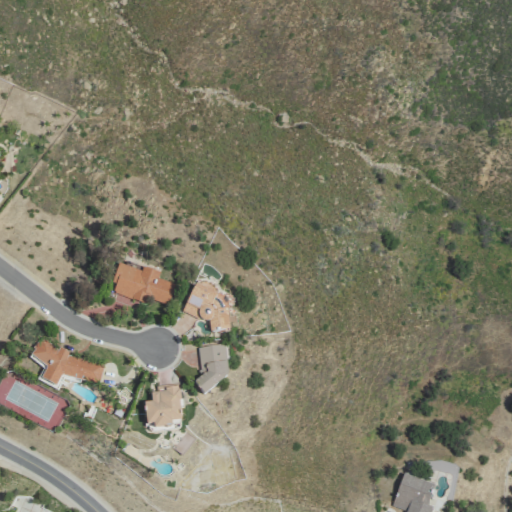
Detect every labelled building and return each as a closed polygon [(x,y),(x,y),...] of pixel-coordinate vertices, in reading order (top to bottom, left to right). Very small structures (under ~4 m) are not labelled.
[(146,298),(167,305),(174,284),(157,279),(159,273),(141,267),(140,270),(117,263),(111,282),(114,283),(111,293),(144,303),(146,298)] [(229,332),(226,298),(193,285),(182,313),(209,324),(210,334),(229,332)] [(104,361),(36,345),(33,359),(46,362),(41,381),(57,385),(60,375),(99,384),(104,361)] [(196,349),(200,380),(197,380),(198,388),(228,384),(224,346),(196,349)] [(171,426),(171,422),(182,421),(178,384),(152,387),(153,402),(143,403),(145,428),(171,426)] [(406,511),(405,511),(430,511),(431,509),(426,507),(434,485),(402,474),(391,506),(406,511)]
